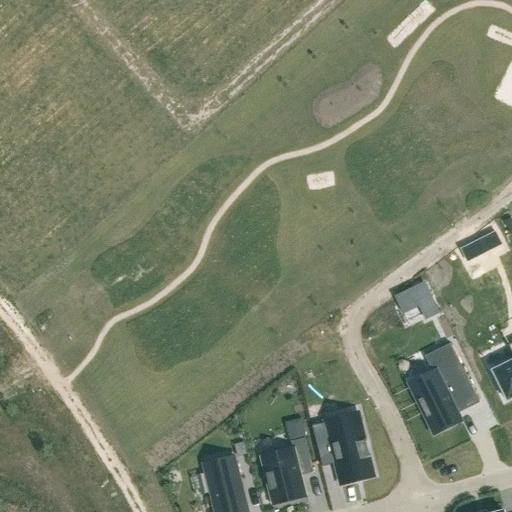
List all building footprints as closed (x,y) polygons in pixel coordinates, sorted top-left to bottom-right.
[(502,245),(495,232),(462,249),(468,262),(502,245)] [(439,313),(425,284),(419,287),(426,302),(420,305),(426,319),(439,313)] [(511,353),(511,363),(495,371),(500,380),(496,382),(505,399),(508,397),(509,398),(511,396),(511,342),(508,345),(511,353)] [(433,372),(409,384),(434,434),(462,421),(455,406),(475,396),(479,404),(480,403),(451,344),(425,356),(433,372)] [(327,422),(312,426),(318,450),(332,446),(341,484),(374,475),(370,457),(371,457),(370,455),(369,456),(366,442),(367,442),(367,440),(366,440),(361,422),(328,430),(327,422)] [(293,447),(261,455),(273,506),(307,498),(302,476),(314,473),(305,438),(292,441),(293,447)] [(235,445),(238,457),(247,454),(244,443),(235,445)] [(206,473),(192,477),(197,496),(211,493),(215,511),(248,511),(237,464),(206,472),(206,473)]
